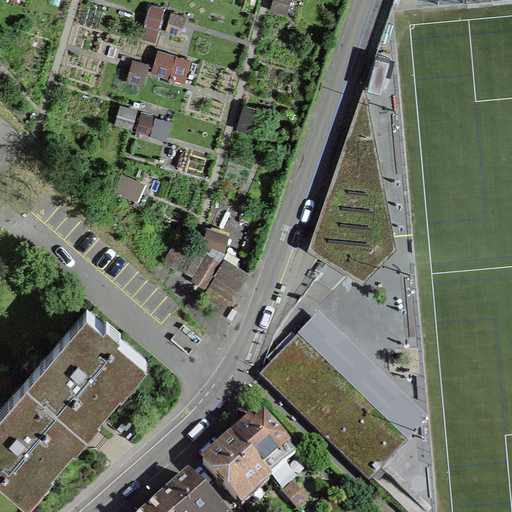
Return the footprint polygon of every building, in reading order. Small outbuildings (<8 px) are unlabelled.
[(349,134),(347,134),(325,241),(359,262),(373,247),(374,246),(373,246),(377,236),(374,205),(375,205),(369,135),(365,86),(364,86),(355,136),(349,135),(349,134)] [(189,244),(177,236),(162,260),(175,268),(189,244)] [(192,274),(205,252),(192,244),(178,266),(192,274)] [(204,286),(220,261),(207,253),(192,278),(204,286)] [(237,286),(245,274),(224,260),(216,273),(237,286)] [(208,286),(229,299),(236,287),(215,273),(208,286)] [(228,300),(207,287),(199,299),(220,312),(228,300)] [(82,312),(0,406),(0,478),(26,502),(144,366),(82,312)] [(267,359),(272,365),(260,376),(369,481),(408,441),(300,336),(297,339),(292,334),(267,359)] [(292,438),(264,406),(255,415),(250,409),(199,455),(242,501),(296,452),(287,442),(292,438)] [(222,511),(186,469),(153,498),(164,511),(222,511)] [(164,511),(153,498),(136,511),(164,511)]
